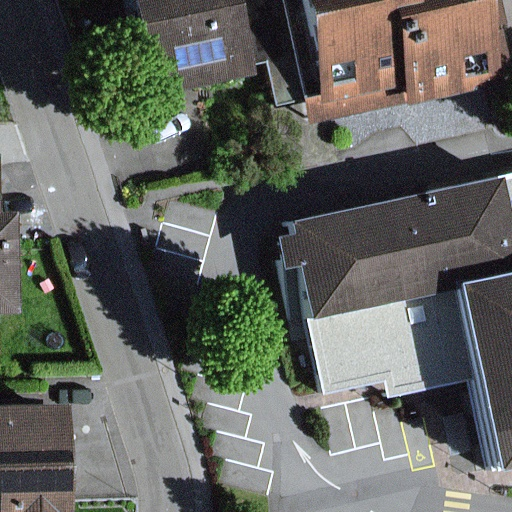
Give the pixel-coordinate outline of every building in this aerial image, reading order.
[(245,0),(134,0),(152,86),(258,64),(245,0)] [(296,0),(315,81),(352,73),(362,114),(500,80),(486,24),(505,19),(500,0),(296,0)] [(21,206),(2,207),(0,170),(0,301),(26,300),(21,206)] [(328,385),(385,373),(389,398),(440,390),(466,386),(483,465),(511,458),(511,170),(291,219),(328,385)] [(67,496),(66,496),(65,406),(0,407),(0,511),(67,511),(67,501),(67,496)]
